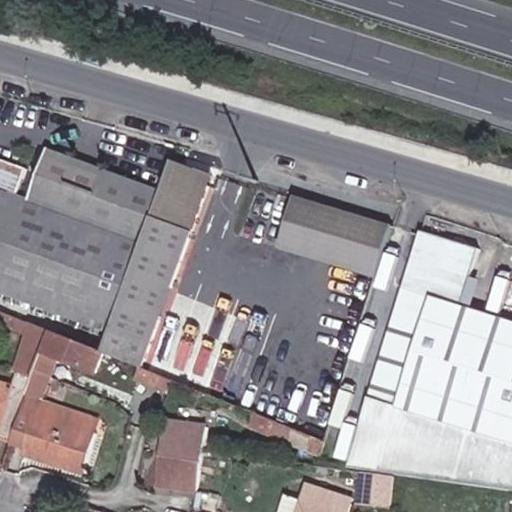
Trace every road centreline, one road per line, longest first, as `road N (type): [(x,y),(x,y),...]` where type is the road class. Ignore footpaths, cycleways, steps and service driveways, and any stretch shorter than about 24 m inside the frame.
road 1 (unclassified): [(511,208),(0,58)]
road 2 (trunk): [(186,0),(511,101)]
road 3 (trunk): [(511,39),(387,0)]
